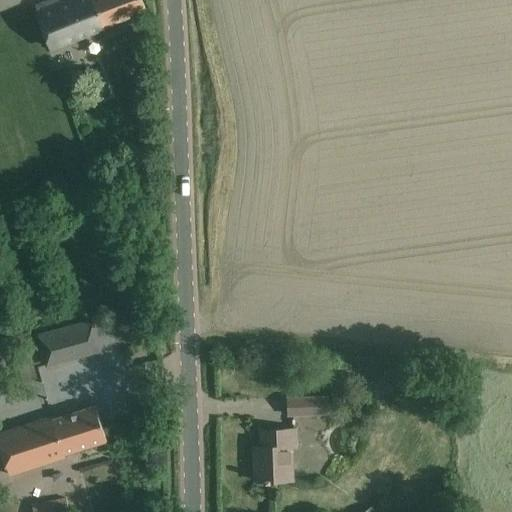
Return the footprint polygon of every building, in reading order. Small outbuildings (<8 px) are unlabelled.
[(52,0),(36,6),(53,48),(147,11),(142,0),(52,0)] [(77,146),(33,14),(0,24),(0,122),(14,167),(77,146)] [(93,321),(40,335),(48,367),(101,352),(93,321)] [(329,415),(328,398),(288,399),(289,416),(329,415)] [(108,442),(96,407),(54,421),(53,418),(0,434),(0,444),(10,476),(66,458),(65,456),(108,442)] [(271,481),(294,481),(293,448),(298,448),(298,430),(262,431),(262,448),(255,448),(256,482),(266,482),(266,483),(271,483),(271,481)] [(68,511),(66,499),(32,505),(33,511),(68,511)]
